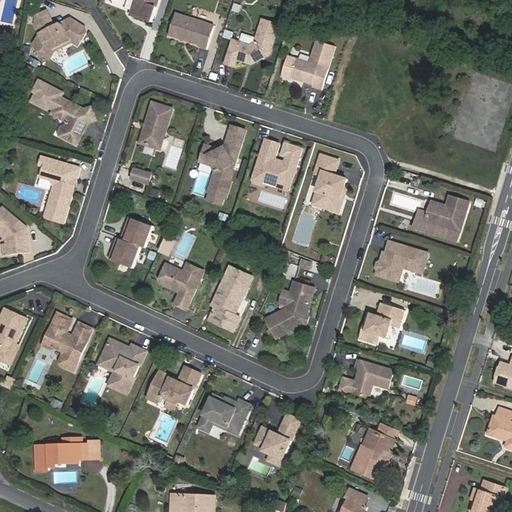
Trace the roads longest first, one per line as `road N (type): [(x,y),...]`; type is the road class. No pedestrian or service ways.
road 1 (residential): [(85,255),(134,89),(155,78),(365,146),(379,170),(315,376),(304,384),(291,386),(94,292)]
road 2 (secondary): [(509,196),(417,511)]
road 3 (track): [(379,170),(390,163),(509,196)]
